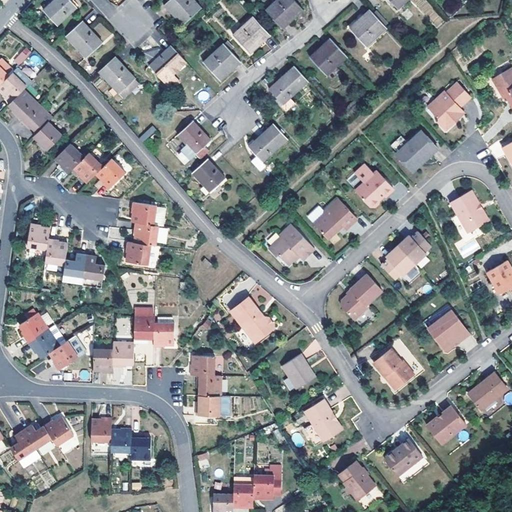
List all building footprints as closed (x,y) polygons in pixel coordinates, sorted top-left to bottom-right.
[(67,0),(54,0),(42,12),(55,27),(75,8),(67,0)] [(169,0),(165,4),(175,14),(171,17),(180,27),(199,10),(189,0),(169,0)] [(290,0),(277,0),(265,12),(282,31),(302,12),(290,0)] [(406,0),(390,0),(397,8),(406,0)] [(437,27),(445,20),(424,0),(411,0),(411,1),(437,27)] [(162,7),(171,17),(175,14),(165,4),(162,7)] [(362,23),(372,13),(369,10),(359,19),(362,23)] [(362,23),(359,19),(349,28),(366,47),(386,29),(372,13),(362,23)] [(269,36),(252,18),(232,37),(248,56),(269,36)] [(101,21),(93,29),(105,42),(113,34),(101,21)] [(101,44),(81,22),(65,37),(85,59),(101,44)] [(322,52),(332,43),(329,39),(319,49),(322,52)] [(322,52),(319,49),(309,58),(326,77),(346,58),(332,43),(322,52)] [(223,70),(234,59),(221,45),(201,64),(217,82),(227,74),(223,70)] [(23,47),(15,62),(21,65),(30,50),(23,47)] [(184,63),(169,48),(148,68),(163,83),(184,63)] [(133,79),(114,58),(97,72),(117,94),(133,79)] [(227,74),(238,64),(234,59),(223,70),(227,74)] [(511,78),(504,68),(487,82),(497,96),(500,95),(504,92),(511,103),(511,78)] [(307,84),(293,69),(268,92),(282,107),(307,84)] [(25,89),(11,75),(7,79),(0,86),(0,95),(2,98),(1,99),(8,107),(22,92),(25,89)] [(445,130),(448,127),(460,116),(457,113),(461,110),(459,108),(469,98),(455,83),(445,92),(443,91),(432,101),(434,104),(428,109),(437,119),(436,123),(442,130),(445,130)] [(36,106),(22,92),(8,107),(7,108),(13,114),(11,116),(18,123),(36,106)] [(511,111),(511,103),(504,92),(500,95),(511,111)] [(36,106),(18,123),(26,131),(28,129),(35,136),(47,124),(50,121),(36,106)] [(191,122),(176,135),(194,155),(208,142),(191,122)] [(61,138),(47,124),(35,136),(31,139),(39,147),(37,148),(44,155),(61,138)] [(143,142),(156,130),(152,125),(139,138),(143,142)] [(260,164),(286,141),(272,126),(247,149),(260,164)] [(420,131),(395,155),(409,170),(422,158),(424,160),(437,149),(420,131)] [(511,139),(502,148),(511,160),(511,159),(511,139)] [(83,160),(69,146),(54,161),(61,168),(59,169),(67,177),(73,170),(83,160)] [(102,169),(88,156),(83,160),(73,170),(81,178),(79,179),(85,186),(95,177),(102,169)] [(411,173),(424,160),(422,158),(409,170),(411,173)] [(222,180),(205,160),(189,174),(207,193),(222,180)] [(123,175),(110,161),(102,169),(95,177),(103,185),(102,187),(107,192),(123,175)] [(372,206),(374,204),(379,200),(378,199),(383,194),(384,195),(392,187),(376,169),(361,183),(354,189),(369,205),(372,206)] [(464,195),(444,210),(465,237),(485,222),(464,195)] [(323,214),(313,224),(326,239),(340,226),(344,231),(356,219),(337,199),(324,211),(323,214)] [(154,208),(154,207),(130,204),(129,213),(131,214),(130,224),(133,225),(151,227),(156,228),(161,229),(164,209),(154,208)] [(151,227),(133,225),(131,235),(134,235),(133,245),(148,247),(153,248),(156,228),(151,227)] [(282,237),(270,249),(277,257),(279,255),(290,267),(300,258),(303,261),(314,250),(292,225),(280,235),(282,237)] [(45,242),(47,232),(37,230),(37,228),(28,226),(25,249),(44,252),(45,242)] [(410,237),(399,246),(386,258),(388,260),(382,265),(394,280),(401,275),(403,277),(412,268),(427,255),(425,253),(431,248),(419,233),(412,238),(410,237)] [(63,263),(65,248),(55,246),(55,243),(45,242),(44,252),(42,265),(62,268),(63,263)] [(146,267),(148,247),(133,245),(125,244),(124,254),(127,255),(126,264),(146,267)] [(81,281),(83,260),(74,258),(73,264),(63,263),(62,268),(61,277),(81,281)] [(205,258),(201,262),(208,267),(208,266),(211,263),(205,258)] [(83,260),(81,281),(101,284),(103,269),(94,267),(95,261),(83,260)] [(511,267),(506,260),(488,275),(504,294),(511,287),(511,267)] [(366,276),(350,290),(354,294),(349,299),(348,297),(341,303),(340,308),(353,321),(366,310),(364,307),(381,293),(366,276)] [(345,294),(348,297),(349,299),(354,294),(350,290),(345,294)] [(246,297),(229,311),(253,342),(271,328),(272,325),(267,318),(262,316),(260,318),(256,313),(257,312),(246,297)] [(47,327),(52,325),(48,313),(42,315),(47,327)] [(447,352),(457,343),(466,335),(449,313),(442,318),(427,330),(444,352),(447,352)] [(26,345),(45,332),(34,315),(23,322),(17,326),(22,335),(21,337),(26,345)] [(152,325),(152,319),(133,318),(132,339),(143,340),(142,342),(145,342),(152,342),(152,325)] [(155,325),(152,325),(152,342),(152,349),(162,349),(163,347),(172,347),(173,326),(170,326),(170,320),(155,320),(155,325)] [(57,349),(45,332),(26,345),(32,353),(34,352),(39,360),(47,355),(57,349)] [(84,354),(73,338),(57,349),(47,355),(51,360),(45,364),(49,370),(53,368),(56,373),(70,364),(84,354)] [(131,368),(132,347),(112,346),(112,353),(111,370),(121,370),(121,367),(131,368)] [(389,348),(372,362),(382,376),(384,374),(388,379),(387,381),(393,389),(412,374),(401,360),(400,361),(389,348)] [(111,370),(112,353),(92,352),(91,373),(101,373),(101,376),(111,376),(111,370)] [(209,376),(209,356),(189,356),(188,365),(186,365),(186,376),(193,376),(209,376)] [(297,357),(279,371),(295,392),(313,378),(297,357)] [(480,410),(491,401),(507,389),(493,372),(480,383),(466,393),(480,410)] [(195,395),(216,396),(216,376),(209,376),(193,376),(193,386),(195,386),(195,395)] [(216,416),(216,396),(195,395),(195,406),(192,406),(192,416),(196,416),(216,416)] [(324,399),(306,413),(327,441),(346,427),(324,399)] [(436,417),(426,426),(433,435),(439,430),(447,440),(465,424),(450,406),(441,413),(442,414),(438,418),(436,417)] [(71,436),(59,418),(51,424),(50,422),(41,428),(49,440),(54,447),(71,436)] [(107,432),(107,419),(98,419),(98,422),(88,421),(88,443),(107,443),(107,432)] [(21,433),(33,451),(49,440),(41,428),(33,433),(29,428),(21,433)] [(127,437),(127,430),(118,430),(118,432),(107,432),(107,443),(107,453),(126,454),(127,437)] [(441,444),(447,440),(439,430),(433,435),(441,444)] [(33,451),(21,433),(13,439),(16,445),(8,450),(16,462),(21,469),(37,458),(33,451)] [(59,445),(64,453),(79,444),(75,437),(59,445)] [(146,461),(146,445),(147,440),(137,439),(137,437),(127,437),(126,454),(126,461),(146,461)] [(408,439),(386,456),(385,460),(396,474),(406,466),(408,468),(422,457),(408,439)] [(200,469),(210,466),(207,453),(197,455),(200,469)] [(355,462),(337,475),(344,483),(343,484),(345,487),(344,490),(347,494),(351,494),(356,501),(374,487),(355,462)] [(277,493),(278,474),(250,473),(250,483),(249,493),(260,493),(260,496),(269,496),(270,493),(277,493)] [(249,493),(250,483),(229,482),(229,493),(229,506),(240,506),(240,503),(249,503),(249,493)] [(377,488),(359,499),(363,505),(381,494),(377,488)] [(228,511),(229,506),(229,493),(209,493),(208,511),(228,511)]
